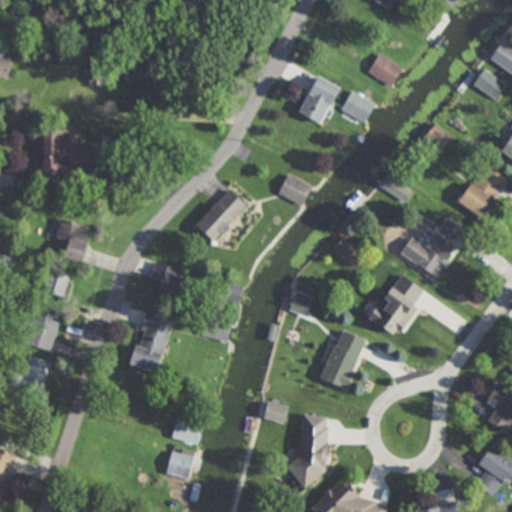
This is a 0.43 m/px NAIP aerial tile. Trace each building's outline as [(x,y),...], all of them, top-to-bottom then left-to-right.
[(365,0),(387,11),(392,0),(365,0)] [(458,4),(455,0),(428,0),(439,16),(458,4)] [(511,74),(511,51),(499,42),(487,59),(511,76),(511,74)] [(400,70),(377,54),(363,74),(386,90),(400,70)] [(492,100),(502,86),(482,71),(472,85),(492,100)] [(318,127),(335,89),(310,77),(293,115),(318,127)] [(342,106),(357,122),(367,113),(353,97),(342,106)] [(511,127),(495,152),(511,164),(511,127)] [(74,130),(37,129),(36,173),(72,173),(72,165),(92,165),(93,144),(74,144),(74,130)] [(493,203),(491,202),(504,180),(479,166),(456,206),(482,221),(493,203)] [(309,188),(285,176),(275,195),(299,208),(309,188)] [(209,244),(244,209),(226,191),(191,226),(209,244)] [(432,278),(462,231),(438,216),(408,263),(432,278)] [(61,242),(57,259),(79,265),(88,228),(57,220),(52,239),(61,242)] [(330,252),(350,269),(363,254),(342,237),(330,252)] [(177,272),(154,263),(145,286),(167,295),(177,272)] [(69,276),(43,272),(40,295),(65,299),(69,276)] [(422,290),(394,273),(365,322),(393,339),(422,290)] [(208,299),(235,306),(240,287),(213,280),(208,299)] [(286,314),(301,320),(310,300),(295,293),(286,314)] [(126,366),(153,373),(170,316),(143,309),(126,366)] [(27,340),(49,339),(48,313),(26,314),(27,340)] [(225,342),(230,324),(203,317),(198,336),(225,342)] [(361,341),(336,332),(317,381),(342,390),(361,341)] [(47,363),(22,355),(12,387),(37,395),(47,363)] [(482,401),(493,407),(484,422),(504,435),(511,421),(511,394),(493,383),(482,401)] [(288,408),(264,401),(259,419),(283,425),(288,408)] [(292,483),(319,485),(325,418),(298,416),(292,483)] [(169,439),(197,446),(202,425),(174,418),(169,439)] [(473,465),(482,472),(471,486),(488,498),(511,467),(486,448),(473,465)] [(0,495),(11,455),(0,451),(0,495)] [(166,453),(167,476),(190,474),(189,452),(166,453)] [(381,511),(384,502),(322,488),(316,511),(381,511)] [(411,509),(411,511),(452,511),(451,503),(411,509)]
